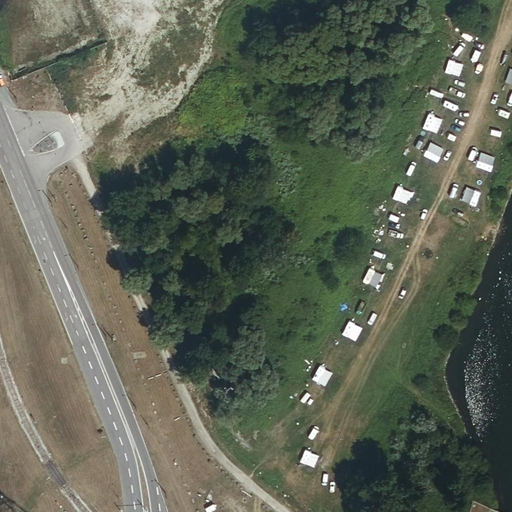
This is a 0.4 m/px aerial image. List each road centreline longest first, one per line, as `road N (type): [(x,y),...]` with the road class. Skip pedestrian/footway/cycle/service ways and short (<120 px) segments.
road 1 (track): [(80,142),(83,174),(197,427),(212,454),(281,511)]
road 2 (track): [(178,386),(198,393),(249,441),(284,446),(315,432),(423,275)]
road 3 (track): [(511,32),(423,275)]
road 4 (unclassified): [(158,511),(143,454),(68,284)]
road 5 (unclassified): [(68,284),(122,433),(137,511)]
road 6 (unclassified): [(0,122),(68,284)]
road 7 (unknown): [(175,35),(163,83),(68,120)]
